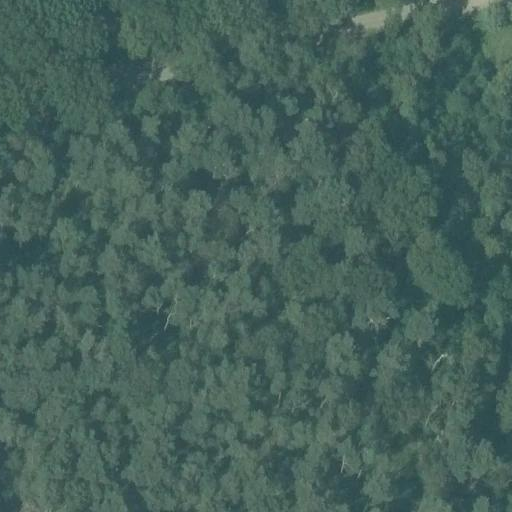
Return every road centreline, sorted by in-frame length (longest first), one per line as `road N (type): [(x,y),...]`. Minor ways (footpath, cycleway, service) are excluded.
road 1 (track): [(436,511),(176,67)]
road 2 (tertiary): [(0,102),(483,0)]
